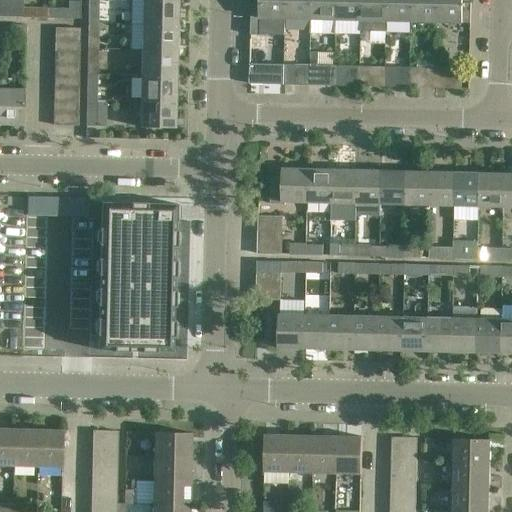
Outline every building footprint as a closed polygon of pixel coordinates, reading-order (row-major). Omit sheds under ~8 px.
[(0,0),(0,17),(22,18),(22,8),(22,0),(0,0)] [(89,0),(89,24),(98,24),(98,0),(89,0)] [(143,0),(142,25),(177,26),(177,0),(143,0)] [(259,0),(260,5),(251,5),(251,35),(271,36),(271,19),(286,19),(286,0),(259,0)] [(310,0),(286,0),(286,19),(310,20),(310,0)] [(336,0),(310,0),(310,20),(310,34),(335,34),(336,20),(336,0)] [(361,0),(336,0),(336,20),(361,21),(361,0)] [(387,0),(361,0),(361,21),(361,32),(386,32),(387,21),(387,0)] [(411,0),(387,0),(387,21),(411,22),(411,0)] [(437,0),(411,0),(411,22),(437,23),(437,0)] [(463,0),(437,0),(437,23),(471,23),(471,4),(463,4),(463,0)] [(68,2),(68,9),(48,9),(48,19),(80,20),(81,3),(68,2)] [(48,9),(22,8),(22,18),(48,19),(48,9)] [(98,24),(89,24),(88,49),(98,49),(98,24)] [(177,26),(142,25),(142,52),(176,53),(177,26)] [(26,27),(0,26),(0,36),(25,37),(26,27)] [(56,28),(56,41),(80,42),(81,28),(56,28)] [(80,42),(56,41),(55,52),(80,53),(80,42)] [(98,49),(88,49),(87,75),(97,75),(98,49)] [(80,53),(55,52),(55,65),(80,65),(80,53)] [(176,53),(142,52),(141,76),(176,77),(176,53)] [(250,64),(250,84),(258,85),(268,85),(284,85),(284,65),(268,65),(258,65),(250,64)] [(80,65),(55,65),(55,77),(79,78),(80,65)] [(284,65),(284,85),(309,86),(309,66),(284,65)] [(309,66),(309,86),(334,86),(335,66),(309,66)] [(335,66),(334,86),(344,87),(345,67),(335,66)] [(360,67),(359,87),(369,87),(370,67),(360,67)] [(385,68),(385,88),(410,88),(410,68),(385,68)] [(410,68),(410,88),(435,89),(435,69),(410,68)] [(435,69),(435,89),(460,89),(460,69),(435,69)] [(97,75),(87,75),(86,101),(96,101),(97,75)] [(176,77),(141,76),(141,102),(175,103),(176,77)] [(79,78),(55,77),(54,89),(79,90),(79,78)] [(79,90),(54,89),(54,101),(79,102),(79,90)] [(24,91),(0,90),(0,124),(23,125),(24,91)] [(79,102),(54,101),(54,113),(78,114),(79,102)] [(96,101),(86,101),(86,126),(95,127),(96,101)] [(175,103),(141,102),(140,128),(174,129),(175,103)] [(78,114),(54,113),(53,125),(78,126),(78,114)] [(271,178),(271,204),(283,205),(283,202),(308,202),(308,169),(283,169),(283,179),(271,178)] [(333,170),(308,169),(308,202),(332,203),(333,170)] [(357,170),(333,170),(332,203),(357,204),(357,170)] [(382,171),(357,170),(357,204),(381,204),(382,171)] [(406,172),(382,171),(381,204),(406,205),(406,172)] [(431,172),(406,172),(406,205),(430,206),(431,172)] [(455,173),(431,172),(430,206),(455,207),(455,173)] [(480,173),(455,173),(455,207),(479,207),(480,173)] [(504,174),(480,173),(479,207),(504,208),(504,174)] [(6,201),(6,219),(70,220),(70,202),(6,201)] [(105,203),(101,351),(177,352),(180,205),(105,203)] [(279,217),(259,217),(258,230),(282,231),(282,217),(279,217)] [(282,231),(258,230),(258,242),(282,243),(282,231)] [(282,243),(258,242),(258,254),(281,255),(282,243)] [(454,243),(454,249),(454,259),(478,260),(478,244),(454,243)] [(306,246),(289,246),(289,256),(306,256),(306,246)] [(323,246),(306,246),(306,256),(323,256),(323,246)] [(355,247),(339,247),(338,257),(355,257),(355,247)] [(372,247),(355,247),(355,257),(372,257),(372,247)] [(405,248),(388,248),(388,258),(404,258),(405,248)] [(421,248),(405,248),(404,258),(421,258),(421,248)] [(454,249),(437,249),(437,259),(454,259),(454,249)] [(503,250),(486,250),(486,260),(503,260),(503,250)] [(511,250),(503,250),(503,260),(511,260),(511,250)] [(281,263),(258,262),(257,274),(281,275),(281,263)] [(306,264),(289,263),(289,273),(306,274),(306,264)] [(323,264),(306,264),(306,274),(322,274),(323,264)] [(355,265),(338,264),(338,274),(355,275),(355,265)] [(372,265),(355,265),(355,275),(372,275),(372,265)] [(404,266),(387,265),(387,275),(404,276),(404,266)] [(421,266),(404,266),(404,276),(421,276),(421,266)] [(453,267),(437,266),(436,277),(453,277),(453,267)] [(470,267),(453,267),(453,277),(470,277),(470,267)] [(503,268),(486,267),(486,278),(502,278),(503,268)] [(511,268),(503,268),(502,278),(511,278),(511,268)] [(281,275),(257,274),(257,287),(281,288),(281,275)] [(281,288),(257,287),(257,300),(280,300),(281,288)] [(477,309),(477,319),(476,353),(501,354),(501,320),(502,310),(477,309)] [(279,349),(304,349),(305,315),(280,315),(279,349)] [(330,316),(305,315),(304,349),(329,350),(330,316)] [(354,316),(330,316),(329,350),(353,350),(354,316)] [(379,317),(354,316),(353,350),(378,351),(379,317)] [(403,317),(379,317),(378,351),(402,351),(403,317)] [(428,318),(403,317),(402,351),(427,352),(428,318)] [(452,319),(428,318),(427,352),(451,353),(452,319)] [(477,319),(452,319),(451,353),(476,353),(477,319)] [(511,319),(501,320),(501,354),(511,354),(511,319)] [(14,429),(0,428),(0,466),(13,467),(14,429)] [(38,430),(14,429),(13,467),(37,467),(38,430)] [(63,430),(38,430),(37,467),(62,468),(63,430)] [(118,432),(93,431),(92,445),(118,445),(118,432)] [(154,432),(153,457),(191,457),(191,433),(154,432)] [(289,435),(265,435),(264,472),(288,473),(289,435)] [(313,436),(289,435),(288,473),(312,474),(313,436)] [(338,437),(313,436),(312,474),(337,474),(338,437)] [(363,437),(338,437),(337,474),(362,475),(363,437)] [(418,438),(393,438),(393,451),(418,452),(418,438)] [(454,439),(454,440),(453,464),(491,465),(491,440),(454,439)] [(118,445),(92,445),(92,456),(117,457),(118,445)] [(418,452),(393,451),(393,463),(418,464),(418,452)] [(117,457),(92,456),(92,468),(117,469),(117,457)] [(191,457),(153,457),(153,480),(190,481),(191,457)] [(418,464),(393,463),(392,475),(417,475),(418,464)] [(491,465),(453,464),(452,488),(490,489),(491,465)] [(117,469),(92,468),(91,480),(117,481),(117,469)] [(417,475),(392,475),(392,487),(417,487),(417,475)] [(117,481),(91,480),(91,492),(116,493),(117,481)] [(190,481),(153,480),(152,505),(190,506),(190,481)] [(417,487),(392,487),(392,498),(417,499),(417,487)] [(489,511),(490,489),(452,488),(452,511),(459,511),(489,511)] [(116,493),(91,492),(91,504),(116,504),(116,493)] [(417,499),(392,498),(392,510),(416,511),(417,499)]
